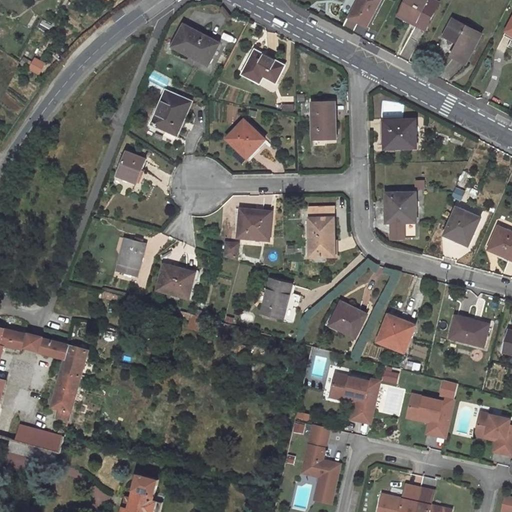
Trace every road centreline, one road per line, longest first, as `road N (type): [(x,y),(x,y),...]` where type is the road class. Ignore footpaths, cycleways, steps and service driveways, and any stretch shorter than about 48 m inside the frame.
road 1 (residential): [(511,287),(371,246),(361,228),(360,183),(359,83),(369,63)]
road 2 (residential): [(484,511),(492,474),(358,444),(342,511)]
road 3 (tertiary): [(0,173),(60,86),(162,0)]
road 4 (unclassified): [(511,137),(369,63)]
